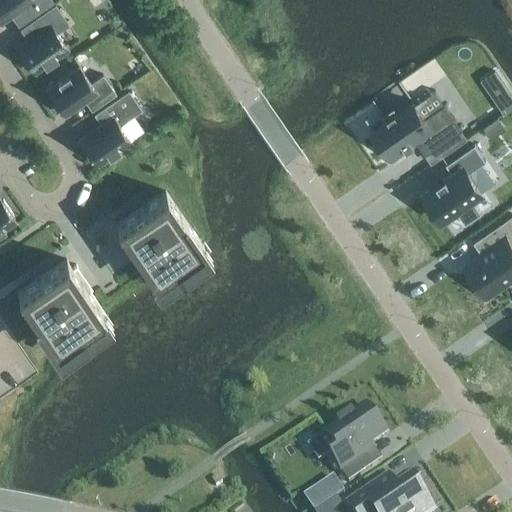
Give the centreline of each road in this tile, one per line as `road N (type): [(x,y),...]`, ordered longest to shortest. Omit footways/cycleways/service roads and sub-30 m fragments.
road 1 (residential): [(187,0),(511,479)]
road 2 (residential): [(0,153),(41,203),(63,199),(73,181),(0,66)]
